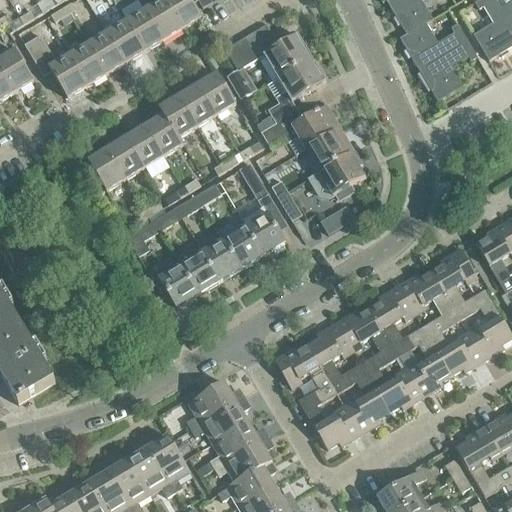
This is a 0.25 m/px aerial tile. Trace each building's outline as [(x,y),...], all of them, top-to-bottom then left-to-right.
[(55,9),(66,3),(63,0),(54,0),(51,2),(55,9)] [(188,0),(165,0),(163,2),(181,33),(201,21),(188,0)] [(397,0),(388,6),(396,19),(393,20),(396,26),(399,24),(407,37),(426,25),(426,26),(433,22),(421,2),(424,0),(397,0)] [(507,53),(511,49),(511,30),(506,21),(496,4),(497,4),(494,0),(484,0),(475,6),(479,12),(483,10),(493,26),(473,38),(489,64),(502,56),(504,59),(509,56),(507,53)] [(511,1),(506,5),(503,0),(497,4),(496,4),(506,21),(511,17),(511,1)] [(163,44),(181,33),(163,2),(144,13),(163,44)] [(70,16),(75,13),(71,6),(61,12),(65,19),(70,16)] [(60,22),(65,19),(61,12),(51,18),(55,25),(60,22)] [(125,25),(144,55),(163,44),(144,13),(125,25)] [(24,28),(34,21),(30,15),(20,21),(24,28)] [(65,19),(60,22),(64,28),(74,23),(70,16),(65,19)] [(0,31),(7,27),(8,26),(4,20),(0,22),(0,31)] [(125,67),(144,55),(125,25),(106,36),(125,67)] [(438,46),(426,26),(426,25),(407,37),(400,41),(408,54),(405,56),(408,61),(411,60),(419,73),(468,44),(458,27),(451,31),(454,36),(438,46)] [(266,28),(255,34),(268,55),(278,49),(276,46),(276,45),(266,28)] [(255,34),(245,40),(258,61),(264,58),(268,55),(255,34)] [(106,78),(125,67),(106,36),(88,47),(106,78)] [(312,61),(298,38),(278,49),(268,55),(264,58),(278,82),(312,61)] [(87,89),(69,59),(57,66),(41,39),(25,48),(44,79),(51,74),(68,101),(87,89)] [(245,40),(235,46),(248,68),(258,61),(245,40)] [(430,91),(438,105),(464,89),(452,69),(468,59),(471,64),(477,60),(468,44),(419,73),(427,86),(424,88),(427,93),(430,91)] [(235,46),(225,52),(238,74),(248,68),(235,46)] [(87,89),(106,78),(88,47),(69,59),(87,89)] [(0,62),(0,72),(14,96),(34,84),(15,53),(0,62)] [(312,61),(278,82),(286,95),(275,101),(279,107),(268,113),(271,118),(276,127),(283,123),(298,114),(292,105),(326,85),(312,61)] [(0,104),(14,96),(0,72),(0,104)] [(252,96),(238,74),(227,80),(241,103),(252,96)] [(236,107),(218,76),(198,88),(216,119),(236,107)] [(216,119),(198,88),(179,99),(198,130),(216,119)] [(179,141),(180,141),(198,130),(179,99),(159,111),(163,118),(164,118),(179,141)] [(305,153),(341,131),(340,131),(327,110),(328,109),(327,108),(303,122),(298,114),(283,123),(276,127),(261,136),(268,148),(284,139),(288,146),(297,140),(305,153)] [(164,118),(163,118),(146,129),(164,160),(184,148),(180,141),(179,141),(164,118)] [(276,127),(271,118),(261,124),(261,125),(256,128),(261,136),(276,127)] [(127,140),(145,171),(164,160),(146,129),(127,140)] [(315,177),(355,154),(353,154),(345,140),(343,141),(339,134),(342,132),(341,131),(305,153),(312,165),(309,166),(315,177)] [(108,152),(126,182),(145,171),(127,140),(108,152)] [(243,164),(253,157),(249,150),(239,157),(243,164)] [(88,164),(107,194),(126,182),(108,152),(88,164)] [(361,167),(354,156),(355,155),(355,154),(315,177),(309,181),(316,193),(326,188),(333,200),(335,198),(339,204),(355,195),(351,189),(365,180),(365,179),(362,181),(356,171),(362,167),(362,166),(361,167)] [(225,175),(238,166),(234,160),(220,168),(225,175)] [(264,259),(283,247),(286,246),(278,233),(287,228),(250,167),(239,173),(262,211),(242,222),(247,229),(246,230),(264,259)] [(220,168),(214,172),(218,179),(225,175),(220,168)] [(187,197),(200,189),(196,182),(183,191),(187,197)] [(277,200),(287,194),(282,184),(271,191),(277,200)] [(204,209),(221,198),(215,188),(198,198),(204,209)] [(180,201),(187,197),(183,191),(176,194),(180,201)] [(292,225),(302,219),(287,194),(277,200),(292,225)] [(187,219),(204,209),(198,198),(181,209),(187,219)] [(155,224),(161,220),(160,219),(165,215),(159,205),(148,212),(155,224)] [(328,235),(355,226),(350,211),(323,220),(328,235)] [(141,232),(155,224),(148,212),(138,217),(141,222),(136,225),(141,232)] [(178,224),(172,214),(166,217),(165,215),(160,219),(161,220),(155,224),(161,234),(178,224)] [(242,222),(232,228),(236,236),(225,242),(225,243),(242,272),(264,259),(246,230),(247,229),(242,222)] [(143,245),(161,234),(155,224),(141,232),(137,234),(143,245)] [(501,263),(510,257),(511,260),(511,236),(505,225),(486,237),(488,241),(476,248),(505,297),(511,292),(511,276),(510,278),(501,263)] [(210,241),(215,249),(203,255),(203,256),(220,285),(242,272),(225,243),(225,242),(221,235),(210,241)] [(181,269),(198,298),(220,285),(203,256),(203,255),(199,248),(177,261),(182,268),(181,269)] [(431,275),(460,323),(476,314),(469,303),(465,305),(455,290),(465,284),(467,288),(478,281),(460,252),(440,264),(442,268),(431,275)] [(171,275),(159,282),(177,311),(198,298),(181,269),(182,268),(177,261),(167,267),(171,275)] [(438,321),(445,333),(460,323),(431,275),(420,281),(418,278),(398,290),(415,318),(426,312),(424,309),(433,303),(442,318),(438,321)] [(403,321),(405,325),(415,318),(398,290),(378,301),(381,305),(369,312),(399,360),(414,351),(407,340),(403,342),(394,327),(403,321)] [(480,333),(478,329),(467,335),(485,364),(504,352),(502,349),(511,343),(511,339),(485,293),(469,303),(476,314),(480,312),(489,327),(480,333)] [(0,342),(21,329),(0,294),(0,342)] [(336,327),(354,355),(364,349),(362,346),(371,340),(380,355),(376,358),(383,370),(399,360),(369,312),(358,318),(356,315),(336,327)] [(485,364),(467,335),(457,341),(459,345),(450,351),(441,335),(445,333),(438,321),(423,330),(452,379),(463,373),(465,376),(485,364)] [(341,358),(343,361),(354,355),(336,327),(317,338),(319,342),(308,349),(337,397),(352,388),(345,376),(341,379),(332,364),(341,358)] [(21,329),(0,342),(0,373),(2,373),(8,381),(4,384),(18,408),(33,399),(55,386),(21,329)] [(423,330),(407,340),(414,351),(418,349),(428,364),(418,370),(416,366),(406,372),(423,401),(443,389),(441,386),(452,379),(423,330)] [(314,395),(321,407),(337,397),(308,349),(296,355),(294,352),(274,364),(291,393),(302,387),(300,383),(309,378),(318,393),(314,395)] [(383,370),(376,358),(361,367),(390,416),(401,410),(403,413),(423,401),(406,372),(395,378),(398,382),(388,388),(379,372),(383,370)] [(366,401),(356,407),(354,403),(344,409),(361,438),(381,427),(379,423),(390,416),(361,367),(345,376),(352,388),(356,386),(366,401)] [(191,433),(242,403),(237,393),(230,397),(224,386),(190,407),(197,419),(186,426),(191,433)] [(344,409),(334,415),(336,419),(326,425),(317,409),(321,407),(314,395),(298,404),(328,454),(339,447),(341,450),(361,438),(344,409)] [(206,434),(214,447),(248,426),(242,416),(248,412),(242,403),(191,433),(196,441),(206,434)] [(505,418),(495,423),(485,429),(502,458),(511,452),(511,451),(510,448),(511,447),(511,418),(507,421),(505,418)] [(254,436),(248,426),(214,447),(221,458),(199,472),(203,479),(214,472),(214,473),(266,442),(260,432),(254,436)] [(502,458),(485,429),(465,441),(467,445),(456,452),(485,500),(501,491),(494,479),(489,482),(480,466),(490,461),(492,464),(502,458)] [(188,474),(189,476),(190,476),(167,437),(166,438),(167,440),(157,445),(154,439),(145,444),(143,442),(175,497),(183,492),(176,481),(188,474)] [(167,501),(175,497),(143,442),(142,443),(143,445),(134,450),(138,457),(129,462),(127,460),(127,461),(150,499),(151,499),(149,497),(161,490),(167,501)] [(237,485),(269,466),(271,465),(266,455),(272,451),(266,442),(214,473),(219,480),(230,474),(237,485)] [(150,500),(150,499),(127,461),(126,461),(128,463),(118,469),(114,462),(105,468),(104,465),(103,466),(130,511),(141,511),(137,505),(148,498),(150,500)] [(453,483),(463,476),(455,463),(445,469),(453,483)] [(88,483),(88,484),(104,511),(130,511),(103,466),(104,468),(95,474),(99,480),(90,486),(88,483)] [(233,499),(240,510),(275,490),(268,479),(275,476),(269,466),(237,485),(228,491),(218,497),(222,505),(233,499)] [(503,506),(492,511),(511,511),(511,475),(509,470),(494,479),(501,491),(505,488),(511,500),(511,505),(505,510),(503,506)] [(384,511),(402,511),(422,500),(415,489),(425,483),(421,475),(378,500),(384,511)] [(461,496),(471,490),(463,476),(453,483),(461,496)] [(104,511),(88,484),(87,484),(88,486),(79,492),(75,486),(66,491),(65,489),(64,489),(77,511),(104,511)] [(46,501),(46,502),(51,511),(77,511),(64,489),(65,492),(56,497),(60,503),(50,509),(46,501)] [(282,511),(293,506),(287,496),(281,500),(275,490),(240,510),(240,511),(282,511)] [(430,511),(429,511),(422,500),(402,511),(442,511),(440,507),(430,511)] [(51,511),(46,502),(45,502),(46,502),(36,508),(32,502),(23,508),(22,505),(21,505),(24,511),(51,511)]
